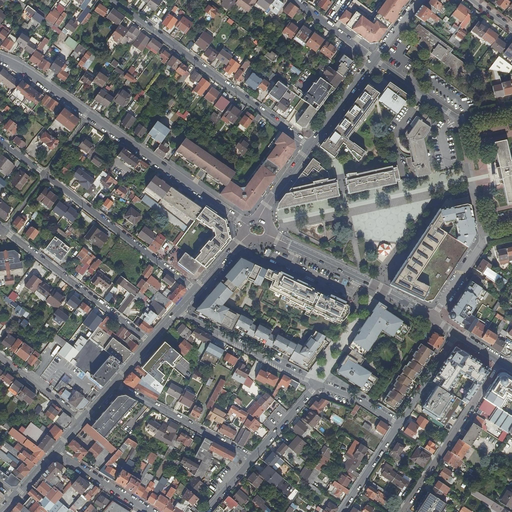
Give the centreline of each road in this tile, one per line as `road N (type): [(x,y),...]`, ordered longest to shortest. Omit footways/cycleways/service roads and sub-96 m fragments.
road 1 (secondary): [(0,57),(244,223)]
road 2 (residential): [(310,147),(111,0)]
road 3 (residential): [(195,290),(0,140)]
road 4 (secondary): [(266,233),(432,318)]
road 5 (residential): [(149,342),(2,230)]
road 6 (residential): [(403,511),(502,362)]
road 7 (residential): [(114,382),(252,458)]
road 8 (residential): [(374,60),(457,119),(511,107)]
road 9 (residential): [(316,383),(177,311)]
road 10 (residential): [(432,318),(480,246),(511,234)]
